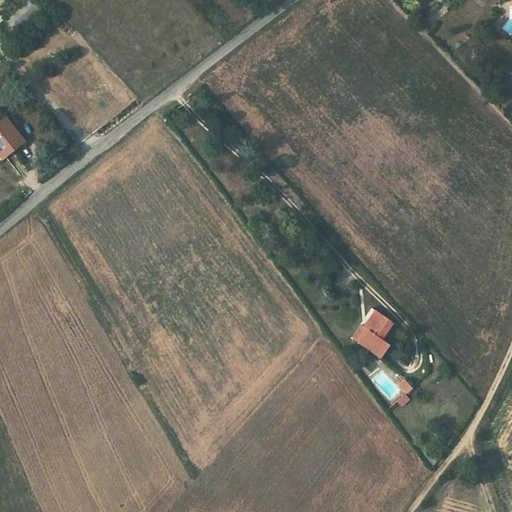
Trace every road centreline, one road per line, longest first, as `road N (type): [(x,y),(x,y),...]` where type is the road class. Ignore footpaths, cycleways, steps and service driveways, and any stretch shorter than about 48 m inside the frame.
road 1 (unclassified): [(0,230),(290,0)]
road 2 (track): [(409,511),(468,438),(511,343)]
